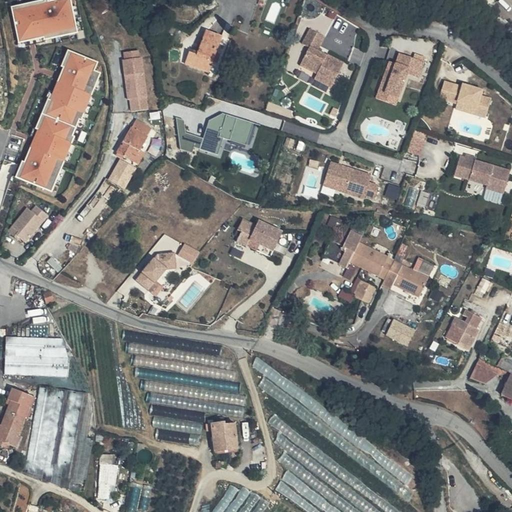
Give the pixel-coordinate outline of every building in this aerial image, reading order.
[(72,0),(44,0),(12,6),(20,45),(43,40),(42,39),(78,32),(72,0)] [(311,30),(303,43),(310,48),(300,64),(317,74),(314,79),(330,88),(343,65),(327,56),(326,57),(325,59),(321,57),(323,55),(317,51),(325,37),(311,30)] [(65,49),(23,180),(58,191),(97,71),(96,70),(99,60),(65,49)] [(126,59),(141,58),(140,51),(125,52),(126,59)] [(389,60),(375,99),(397,107),(408,74),(420,79),(426,62),(420,60),(422,57),(415,54),(413,58),(398,53),(395,63),(389,60)] [(145,96),(146,96),(143,58),(141,58),(126,59),(125,59),(127,98),(129,98),(130,110),(146,109),(145,96)] [(199,62),(191,83),(196,86),(190,99),(199,103),(215,69),(205,64),(199,62)] [(183,80),(178,94),(190,99),(196,86),(191,83),(183,80)] [(445,81),(440,99),(456,104),(454,109),(486,119),(492,98),(482,95),(483,89),(462,83),(462,86),(445,81)] [(219,123),(212,121),(202,149),(220,155),(225,139),(232,141),(234,137),(246,140),(251,123),(225,114),(223,122),(219,123)] [(184,120),(176,118),(180,149),(192,153),(197,137),(185,133),(184,120)] [(152,128),(139,120),(134,128),(132,127),(117,152),(134,163),(149,137),(147,136),(152,128)] [(415,131),(408,151),(420,155),(426,134),(415,131)] [(465,157),(461,156),(455,176),(487,185),(486,189),(504,194),(511,170),(471,159),(472,156),(465,154),(465,157)] [(128,189),(138,166),(120,158),(110,181),(128,189)] [(372,176),(332,162),(325,179),(347,187),(345,192),(364,199),(365,196),(375,200),(380,187),(370,183),(372,176)] [(276,249),(284,230),(260,220),(257,225),(244,219),(240,229),(243,230),(240,240),(250,244),(252,239),(276,249)] [(8,255),(14,261),(38,234),(26,225),(22,231),(15,226),(1,244),(7,250),(4,253),(8,255)] [(262,243),(252,239),(250,244),(260,249),(262,243)] [(179,255),(194,263),(201,251),(185,243),(179,255)] [(0,254),(5,259),(8,255),(4,253),(7,250),(1,244),(0,245),(0,254)] [(341,260),(344,251),(333,247),(330,256),(341,260)] [(158,253),(136,278),(149,289),(166,267),(176,267),(174,251),(158,253)] [(379,302),(390,284),(356,264),(359,259),(348,252),(338,265),(327,260),(318,277),(341,290),(345,283),(379,302)] [(166,267),(149,289),(156,295),(164,285),(162,284),(176,267),(166,267)] [(422,303),(390,284),(379,302),(378,308),(384,311),(388,307),(412,322),(422,303)] [(371,311),(356,303),(348,320),(362,327),(371,311)] [(34,305),(30,305),(32,318),(35,324),(59,315),(34,305)] [(457,316),(445,339),(469,351),(486,318),(468,309),(463,319),(457,316)] [(394,319),(387,337),(410,346),(417,328),(394,319)] [(6,337),(7,375),(69,374),(68,336),(6,337)] [(441,361),(452,368),(456,363),(461,367),(466,370),(470,363),(469,362),(473,355),(453,343),(441,361)] [(499,366),(511,371),(501,395),(511,399),(511,363),(502,359),(499,366)] [(458,372),(461,367),(456,363),(452,368),(458,372)] [(479,390),(486,394),(494,397),(501,385),(486,377),(479,390)] [(486,394),(479,390),(463,383),(457,395),(462,396),(471,403),(486,394)] [(38,386),(27,479),(85,486),(96,393),(38,386)] [(467,406),(471,403),(462,396),(457,395),(454,400),(467,406)] [(511,421),(511,405),(494,397),(484,418),(504,428),(508,420),(511,422),(511,421)] [(10,454),(26,413),(6,405),(2,415),(6,418),(5,422),(0,431),(0,461),(10,465),(13,456),(10,454)] [(225,422),(209,424),(214,455),(240,451),(236,423),(225,425),(225,422)] [(101,465),(98,498),(109,499),(110,485),(115,486),(117,466),(101,465)] [(131,509),(150,510),(152,484),(132,483),(131,509)]
